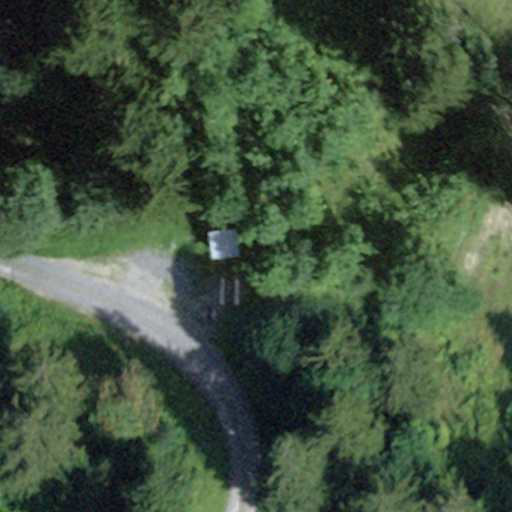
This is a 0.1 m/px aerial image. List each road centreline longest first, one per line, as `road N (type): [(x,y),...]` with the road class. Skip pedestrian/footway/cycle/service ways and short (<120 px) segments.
road 1 (track): [(0,260),(189,344)]
road 2 (track): [(189,344),(224,377),(242,412),(242,511)]
